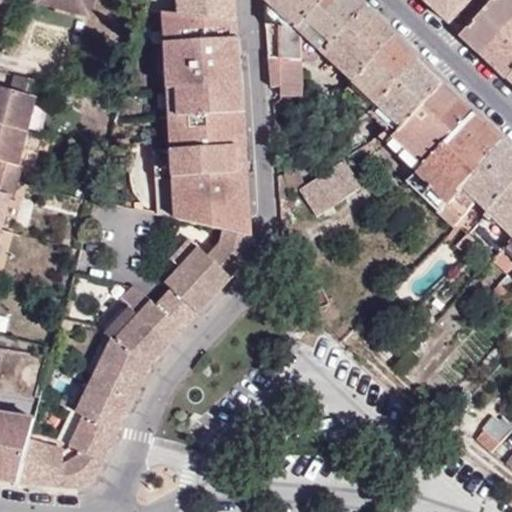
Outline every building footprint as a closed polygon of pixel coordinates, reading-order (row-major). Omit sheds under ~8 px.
[(91,16),(94,0),(36,0),(36,3),(91,16)] [(238,19),(236,0),(181,0),(183,12),(238,19)] [(315,9),(305,0),(279,0),(274,6),(269,0),(267,0),(270,23),(299,27),(315,9)] [(341,36),(367,8),(358,0),(323,0),(315,9),(299,27),(306,34),(325,53),(341,36)] [(305,0),(315,9),(323,0),(305,0)] [(427,0),(451,22),(470,0),(427,0)] [(511,0),(493,0),(462,32),(483,53),(511,23),(511,0)] [(183,12),(153,8),(157,120),(136,121),(132,207),(225,228),(251,234),(250,204),(238,19),(183,12)] [(341,36),(370,63),(398,35),(367,8),(341,36)] [(306,34),(299,27),(270,23),(270,59),(306,64),(306,34)] [(511,78),(511,23),(483,53),(511,78)] [(369,112),(421,58),(398,35),(370,63),(353,79),(344,88),(369,112)] [(353,79),(370,63),(341,36),(325,53),(353,79)] [(394,134),(444,82),(421,58),(369,112),(372,115),(357,123),(372,139),(376,135),(385,127),(394,134)] [(305,88),(306,64),(270,59),(275,100),(286,99),(286,88),(305,88)] [(0,85),(0,122),(29,130),(37,98),(43,97),(45,82),(13,75),(12,89),(0,85)] [(415,173),(476,113),(444,82),(394,134),(386,141),(415,173)] [(457,195),(505,143),(476,113),(415,173),(406,182),(457,229),(474,210),(457,195)] [(0,153),(6,130),(27,135),(29,130),(0,122),(0,153)] [(394,134),(385,127),(376,135),(386,141),(394,134)] [(0,153),(0,176),(17,182),(23,165),(18,160),(27,135),(6,130),(0,153)] [(490,213),(511,188),(511,148),(505,143),(457,195),(474,210),(484,220),(490,213)] [(301,187),(314,208),(347,185),(334,164),(301,187)] [(14,195),(17,182),(0,176),(0,228),(2,229),(9,194),(14,195)] [(511,188),(490,213),(511,231),(511,188)] [(247,257),(251,234),(225,228),(220,242),(210,256),(191,238),(171,259),(180,267),(167,282),(171,286),(196,310),(247,257)] [(483,246),(470,236),(462,246),(472,256),(483,246)] [(511,257),(511,238),(494,258),(504,265),(511,257)] [(511,287),(511,271),(504,278),(504,282),(493,290),(502,299),(511,287)] [(182,326),(155,303),(137,287),(130,286),(120,299),(128,305),(106,332),(112,337),(147,364),(182,326)] [(182,326),(196,310),(171,286),(155,303),(182,326)] [(327,353),(338,342),(314,318),(310,323),(304,318),(297,318),(295,329),(327,353)] [(35,433),(53,347),(0,333),(0,478),(20,482),(35,433)] [(147,364),(112,337),(93,378),(134,397),(147,364)] [(134,397),(93,378),(77,411),(119,432),(134,397)] [(105,462),(119,432),(77,411),(70,411),(57,439),(105,462)] [(472,435),(491,450),(510,426),(491,411),(472,435)] [(96,477),(105,462),(57,439),(35,433),(20,482),(82,486),(96,477)]
